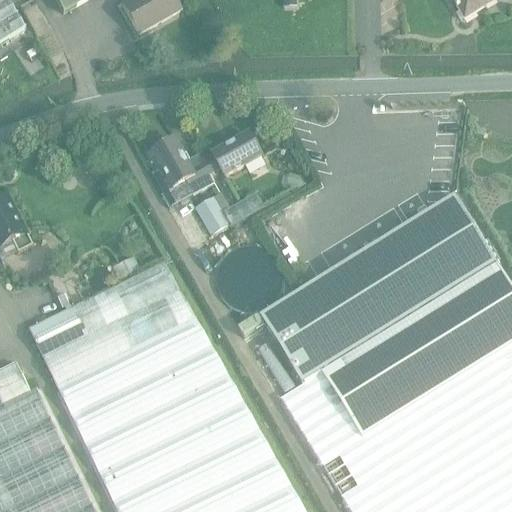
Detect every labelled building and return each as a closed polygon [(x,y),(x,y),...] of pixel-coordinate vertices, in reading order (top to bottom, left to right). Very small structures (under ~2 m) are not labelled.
[(0,0),(0,46),(24,33),(3,0),(0,0)] [(87,0),(53,0),(62,15),(87,0)] [(179,12),(172,0),(131,0),(121,6),(138,36),(179,12)] [(296,0),(288,0),(289,12),(297,11),(296,0)] [(453,0),(466,20),(498,0),(453,0)] [(34,50),(26,55),(31,64),(40,59),(34,50)] [(212,161),(202,166),(209,178),(221,171),(226,180),(262,160),(255,148),(258,147),(252,138),(250,139),(249,137),(211,158),(212,161)] [(162,148),(152,154),(163,172),(173,191),(185,185),(192,198),(192,199),(214,187),(209,178),(202,166),(191,172),(187,164),(174,142),(170,144),(169,141),(161,146),(162,148)] [(198,158),(187,164),(191,172),(202,166),(198,158)] [(290,176),(286,187),(299,191),(305,187),(301,179),(290,176)] [(163,197),(162,198),(169,210),(192,198),(185,185),(173,191),(163,197)] [(213,200),(212,201),(222,218),(230,213),(221,196),(213,200)] [(230,213),(222,218),(228,228),(229,230),(264,210),(256,197),(230,213)] [(19,254),(32,247),(8,198),(0,201),(0,250),(14,243),(19,254)] [(260,321),(302,389),(304,388),(322,377),(363,443),(511,350),(511,291),(497,268),(455,200),(260,321)] [(211,238),(228,228),(212,201),(195,210),(211,238)] [(134,260),(112,270),(118,282),(140,272),(134,260)] [(304,511),(164,265),(28,331),(116,511),(304,511)] [(65,296),(57,300),(62,312),(70,308),(65,296)] [(302,389),(281,402),(348,511),(511,511),(511,350),(363,443),(322,377),(304,388),(302,389)] [(0,373),(0,511),(94,511),(62,446),(36,392),(30,394),(16,366),(0,373)]
